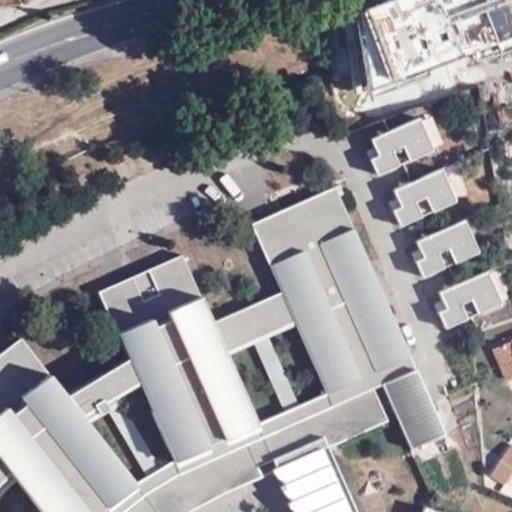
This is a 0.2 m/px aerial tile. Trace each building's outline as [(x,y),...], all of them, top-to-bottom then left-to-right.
[(417,41),(437,33),(424,0),(396,0),(382,6),(396,43),(415,35),(417,41)] [(479,0),(486,16),(505,9),(503,3),(511,0),(479,0)] [(460,80),(477,75),(470,54),(468,48),(451,54),(460,80)] [(485,49),(470,54),(477,75),(479,79),(494,73),(485,49)] [(420,65),(428,99),(445,95),(437,60),(420,65)] [(378,113),(419,100),(412,78),(371,91),(378,113)] [(419,117),(370,139),(377,156),(369,159),(377,175),(399,165),(393,151),(402,146),(408,161),(433,150),(419,117)] [(172,130),(178,155),(193,151),(187,126),(172,130)] [(441,169),(393,191),(400,207),(392,211),(400,227),(422,216),(415,202),(425,198),(431,212),(456,201),(441,169)] [(0,511),(0,483),(11,473),(41,511),(122,511),(144,495),(135,484),(82,417),(139,383),(180,474),(248,445),(263,438),(273,460),(295,511),(436,511),(425,508),(423,511),(356,511),(328,448),(388,421),(373,388),(383,383),(412,449),(445,434),(335,187),(251,224),(281,292),(212,323),(182,255),(98,292),(127,358),(66,396),(21,338),(0,354),(0,511)] [(464,220),(416,242),(423,258),(415,262),(423,277),(445,267),(438,253),(448,249),(454,263),(479,252),(464,220)] [(487,271),(438,292),(446,309),(438,313),(445,328),(468,318),(461,304),(471,300),(477,314),(502,303),(487,271)] [(511,380),(511,344),(493,352),(506,383),(511,380)] [(192,511),(227,493),(263,477),(258,467),(273,460),(263,438),(248,445),(180,474),(144,495),(122,511),(192,511)] [(511,448),(492,479),(506,488),(511,479),(511,448)]
